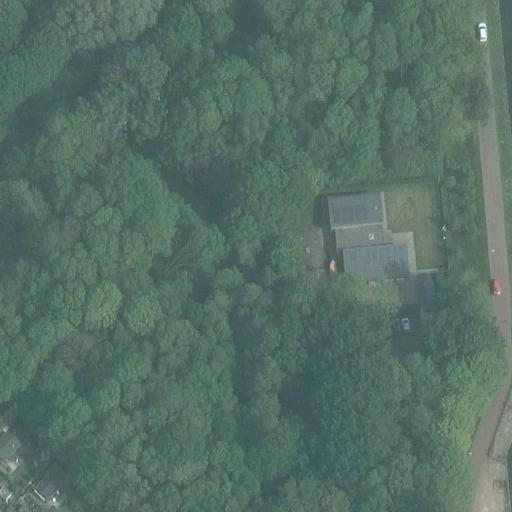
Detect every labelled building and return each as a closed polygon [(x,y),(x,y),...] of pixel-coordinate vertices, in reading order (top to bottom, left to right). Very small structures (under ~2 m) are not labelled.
[(377,197),(325,202),(328,234),(332,233),(335,257),(340,257),(343,289),(407,283),(404,251),(382,253),(377,197)] [(429,387),(428,378),(427,367),(382,371),(383,391),(429,387)] [(398,434),(381,435),(383,464),(401,463),(398,434)] [(6,439),(0,444),(0,460),(4,464),(18,450),(6,439)] [(48,478),(33,493),(45,505),(60,490),(48,478)]
